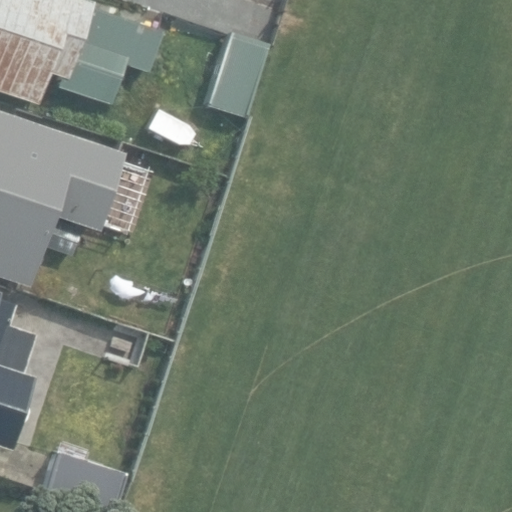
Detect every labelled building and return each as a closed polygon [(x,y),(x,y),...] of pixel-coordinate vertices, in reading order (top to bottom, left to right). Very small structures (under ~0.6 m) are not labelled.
[(53,87),(109,105),(121,66),(146,75),(160,31),(91,9),(93,1),(90,0),(0,0),(0,92),(37,104),(47,72),(56,75),(53,87)] [(204,110),(243,122),(265,50),(227,38),(204,110)] [(0,112),(0,277),(25,286),(49,216),(94,231),(120,153),(0,112)] [(0,449),(6,451),(31,377),(16,372),(29,334),(3,325),(10,304),(0,300),(0,449)] [(42,494),(96,511),(111,511),(123,477),(55,454),(42,494)]
